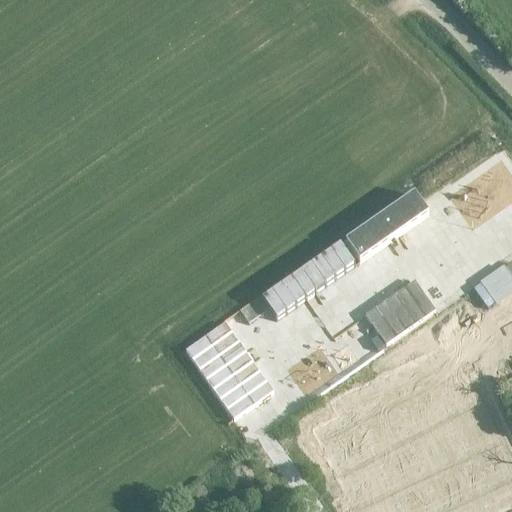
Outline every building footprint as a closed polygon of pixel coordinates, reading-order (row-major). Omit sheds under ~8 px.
[(428,218),(414,198),(345,246),(359,266),(428,218)] [(276,324),(354,270),(340,249),(262,304),(276,324)] [(365,319),(385,349),(434,314),(414,285),(365,319)] [(264,316),(256,304),(239,315),(248,328),(264,316)] [(273,396),(225,327),(185,355),(233,424),(273,396)] [(377,354),(385,349),(378,339),(370,345),(377,354)] [(442,414),(420,368),(324,413),(332,431),(310,441),(343,511),(467,511),(484,504),(476,486),(511,469),(511,459),(482,395),(442,414)]
